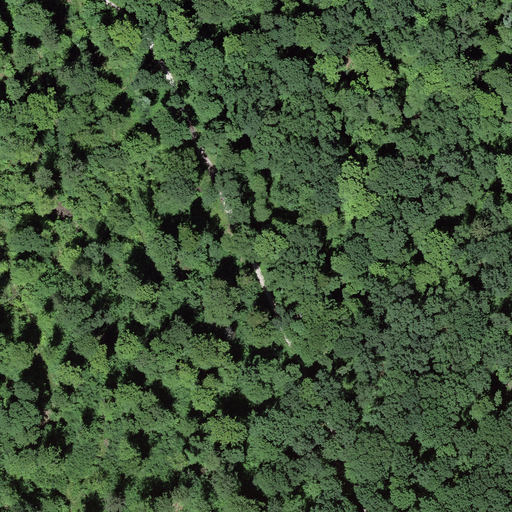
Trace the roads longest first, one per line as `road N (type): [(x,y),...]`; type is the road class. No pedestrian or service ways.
road 1 (track): [(361,511),(334,436),(173,87),(139,27),(104,0)]
road 2 (track): [(314,393),(374,117),(401,59),(404,0)]
